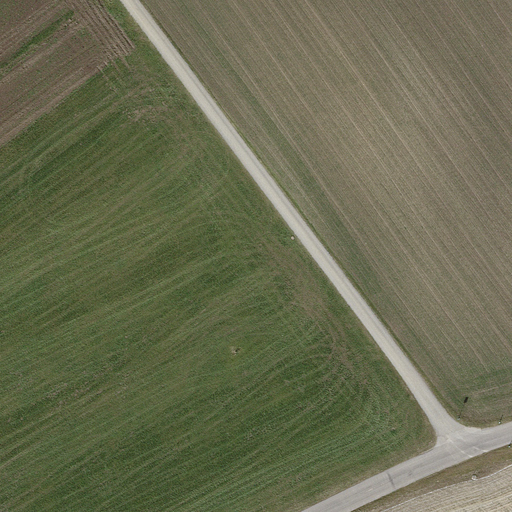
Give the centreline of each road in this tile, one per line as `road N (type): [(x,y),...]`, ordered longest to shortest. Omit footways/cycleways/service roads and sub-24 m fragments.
road 1 (track): [(128,0),(463,451)]
road 2 (residential): [(338,511),(463,451),(511,437)]
